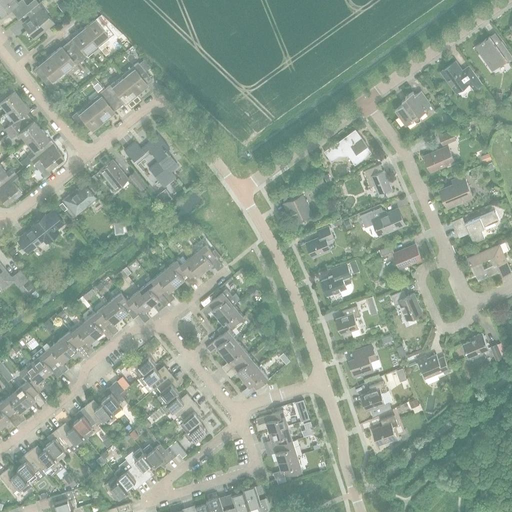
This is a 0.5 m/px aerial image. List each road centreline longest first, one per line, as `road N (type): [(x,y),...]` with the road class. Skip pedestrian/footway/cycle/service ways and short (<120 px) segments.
road 1 (residential): [(241,425),(259,473),(156,501),(156,492),(226,432)]
road 2 (residential): [(322,380),(282,266),(239,190)]
road 3 (residential): [(86,155),(142,109),(162,105),(239,190)]
road 4 (residential): [(160,324),(128,333),(0,447)]
road 5 (residential): [(448,259),(405,154),(366,102)]
road 6 (residential): [(366,102),(508,0)]
road 7 (residential): [(239,190),(366,102)]
road 8 (residential): [(359,511),(322,380)]
road 9 (residential): [(448,259),(419,280),(439,323),(465,321),(472,303)]
